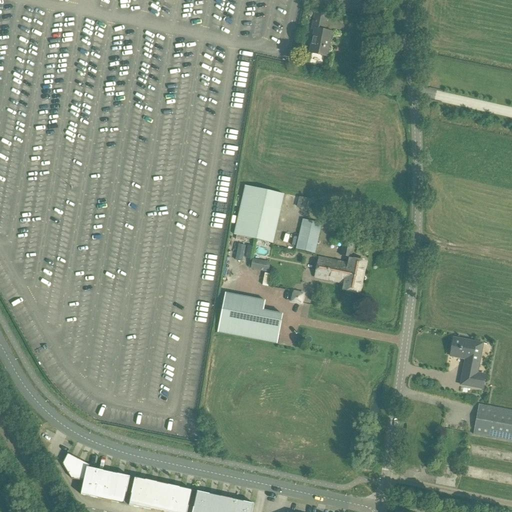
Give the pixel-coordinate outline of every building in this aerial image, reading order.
[(314,30),(309,53),(326,56),(331,32),(324,31),(327,17),(314,14),(311,29),(314,30)] [(234,235),(273,244),(284,195),(245,186),(234,235)] [(300,196),(298,205),(305,207),(307,198),(300,196)] [(303,218),(296,247),(314,252),(321,223),(303,218)] [(350,256),(353,242),(350,242),(350,239),(344,238),(340,254),(350,256)] [(358,292),(364,262),(349,258),(348,264),(318,257),(313,276),(341,283),(340,287),(342,288),(342,289),(358,292)] [(300,302),(302,294),(294,291),(292,300),(300,302)] [(276,344),(282,314),(263,311),(265,301),(225,293),(218,333),(276,344)] [(452,355),(466,358),(464,372),(477,374),(479,368),(482,348),(477,347),(478,343),(454,339),(451,357),(452,355)] [(483,390),(485,376),(477,374),(464,372),(461,385),(483,390)] [(511,410),(478,404),(473,435),(505,440),(505,441),(511,442),(511,410)] [(81,495),(124,504),(130,477),(89,468),(89,466),(68,454),(63,464),(72,479),(84,482),(81,495)] [(158,511),(187,511),(192,491),(135,478),(129,506),(158,511)] [(252,511),(254,504),(197,491),(192,511),(252,511)]
